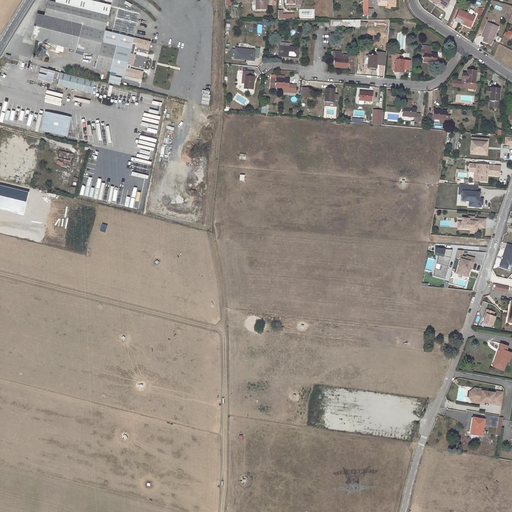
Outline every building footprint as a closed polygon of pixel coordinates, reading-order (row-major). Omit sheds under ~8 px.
[(37,14),(31,39),(99,56),(95,68),(111,72),(117,47),(102,43),(104,36),(110,38),(111,34),(104,32),(111,6),(86,0),(56,0),(56,3),(50,1),(48,1),(45,16),(37,14)] [(265,9),(265,5),(266,1),(267,1),(267,0),(257,0),(257,1),(256,1),(256,9),(265,9)] [(434,0),(439,3),(438,4),(445,9),(450,0),(434,0)] [(293,13),(283,13),(283,10),(277,10),(277,19),(293,19),(293,13)] [(455,21),(462,24),(463,22),(472,26),(476,17),(460,11),(455,21)] [(491,44),(498,27),(488,23),(483,36),(486,38),(484,42),(491,44)] [(298,58),(299,48),(280,46),(279,56),(298,58)] [(436,63),(437,55),(431,54),(431,47),(422,46),(421,54),(424,54),(423,61),(436,63)] [(255,48),(255,50),(236,48),(235,58),(254,60),(254,57),(259,58),(260,48),(255,48)] [(333,52),(333,55),(330,55),(330,56),(329,60),(334,60),(335,56),(341,56),(341,55),(341,52),(333,52)] [(369,54),(368,68),(376,69),(377,64),(379,64),(381,53),(377,52),(377,55),(369,54)] [(348,55),(341,55),(341,56),(335,56),(334,60),(334,67),(347,68),(348,55)] [(404,69),(409,69),(410,60),(396,59),(395,72),(403,73),(404,69)] [(62,68),(59,80),(84,86),(87,74),(62,68)] [(463,73),(463,78),(462,87),(469,87),(469,82),(475,83),(476,70),(468,69),(468,74),(463,73)] [(246,78),(245,82),(245,89),(253,90),(254,76),(253,76),(254,72),(243,71),(243,77),(246,78)] [(87,74),(84,86),(93,89),(96,76),(87,74)] [(276,87),(288,88),(287,92),(296,93),(297,85),(289,85),(289,80),(284,79),(276,78),(276,79),(271,79),(270,88),(276,89),(276,87)] [(300,96),(309,97),(309,87),(301,87),(300,96)] [(489,95),(488,106),(498,107),(500,88),(485,87),(485,95),(489,95)] [(334,89),(326,88),(325,101),(333,102),(334,94),(334,89)] [(372,101),(373,93),(360,92),(359,100),(372,101)] [(338,95),(334,94),(333,102),(325,101),(325,105),(336,106),(338,95)] [(404,99),(402,115),(415,117),(415,121),(420,121),(420,114),(416,113),(416,108),(411,108),(412,100),(404,99)] [(382,110),(373,109),(372,121),(381,122),(382,110)] [(447,112),(433,110),(433,115),(428,115),(427,122),(434,123),(434,119),(446,120),(447,112)] [(71,128),(73,117),(43,111),(42,118),(40,118),(37,131),(66,136),(67,127),(71,128)] [(488,138),(470,136),(469,155),(487,156),(488,138)] [(500,164),(468,162),(467,172),(473,173),(473,180),(487,181),(487,176),(499,177),(500,164)] [(476,186),(458,185),(457,195),(460,195),(460,200),(467,201),(467,206),(480,207),(481,205),(483,205),(483,197),(479,197),(479,193),(475,192),(476,186)] [(485,229),(486,218),(474,218),(474,216),(468,216),(468,218),(460,217),(460,221),(457,221),(456,229),(469,229),(469,234),(476,234),(476,228),(485,229)] [(451,250),(439,247),(432,276),(444,279),(451,250)] [(472,267),(474,258),(464,255),(464,257),(459,256),(455,273),(468,277),(470,267),(472,267)] [(495,290),(507,292),(508,287),(496,284),(495,290)] [(493,316),(494,312),(486,309),(481,321),(491,326),(495,316),(493,316)] [(497,353),(496,357),(498,358),(495,364),(504,368),(506,361),(508,362),(511,353),(506,351),(507,349),(508,346),(501,343),(499,348),(502,350),(500,354),(497,353)] [(493,366),(503,370),(504,368),(495,364),(498,358),(496,357),(493,366)] [(502,392),(474,388),(469,390),(468,397),(471,402),(500,406),(502,392)] [(484,420),(473,418),(470,434),(482,436),(482,433),(484,433),(485,429),(483,429),(483,426),(485,427),(485,425),(497,427),(498,418),(498,417),(485,414),(484,420)]
